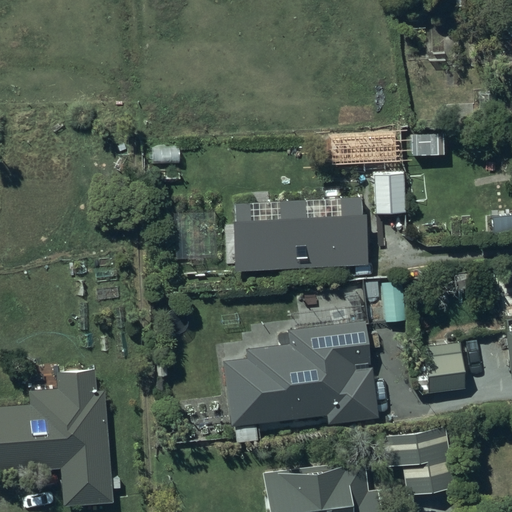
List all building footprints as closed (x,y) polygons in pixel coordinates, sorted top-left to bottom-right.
[(395,128),(370,129),(371,166),(396,165),(395,128)] [(403,167),(373,167),(374,206),(403,206),(403,167)] [(358,189),(233,195),(234,209),(232,209),(235,262),(366,255),(364,202),(359,202),(358,189)] [(402,274),(380,275),(383,317),(404,316),(402,274)] [(364,314),(288,323),(289,337),(246,342),(247,351),(223,354),(230,419),(234,419),(237,444),(260,442),(257,415),(327,408),(329,425),(377,420),(371,361),(355,362),(355,358),(368,356),(364,314)] [(423,351),(413,352),(416,385),(428,384),(428,385),(464,382),(460,336),(422,339),(423,351)] [(29,398),(0,399),(0,465),(60,462),(62,498),(112,495),(111,482),(120,481),(119,472),(108,473),(102,384),(95,384),(93,363),(55,365),(56,382),(28,384),(29,398)] [(382,428),(387,457),(401,456),(405,487),(462,477),(452,417),(382,428)] [(364,451),(261,464),(267,511),(393,511),(389,481),(368,484),(364,451)]
